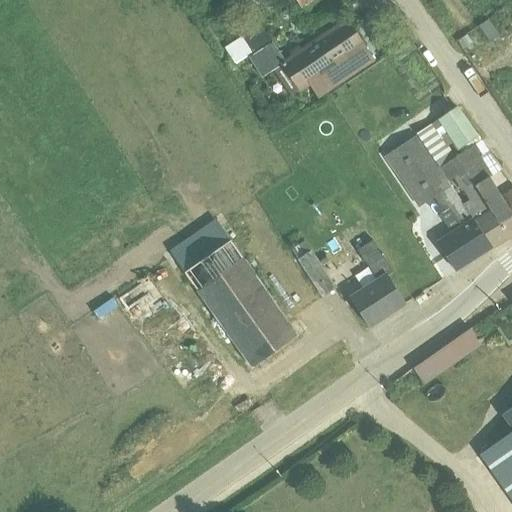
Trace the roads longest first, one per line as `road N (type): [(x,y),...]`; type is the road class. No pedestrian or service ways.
road 1 (tertiary): [(172,511),(434,328),(511,261)]
road 2 (unclassified): [(511,155),(404,0)]
